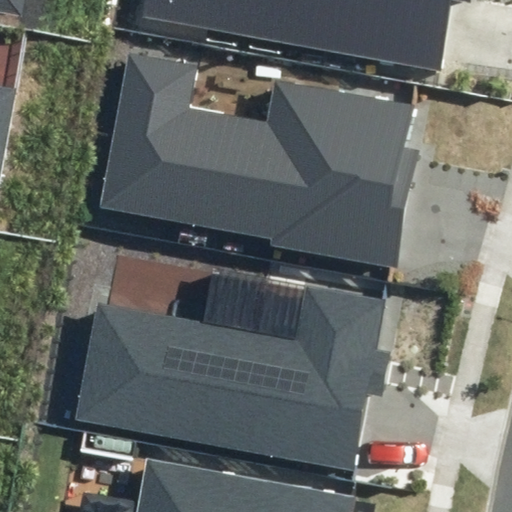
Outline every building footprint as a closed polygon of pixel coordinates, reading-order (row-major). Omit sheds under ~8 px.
[(0,0),(0,11),(22,15),(24,0),(0,0)] [(144,0),(142,18),(441,72),(454,1),(473,4),(473,0),(144,0)] [(195,65),(130,53),(101,206),(271,238),(269,246),(399,270),(422,151),(408,148),(415,107),(276,81),(268,123),(187,108),(195,65)] [(0,172),(15,91),(0,88),(0,172)] [(386,298),(304,283),(293,338),(98,301),(75,418),(353,471),(368,392),(382,395),(390,352),(376,349),(386,298)] [(354,511),(357,498),(147,460),(137,511),(354,511)]
